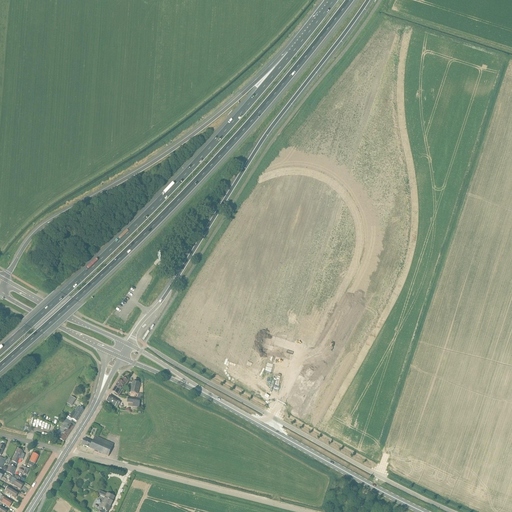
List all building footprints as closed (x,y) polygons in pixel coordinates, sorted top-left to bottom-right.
[(119,381),(112,391),(118,395),(127,380),(124,377),(121,382),(119,381)] [(140,383),(132,381),(130,392),(138,394),(140,383)] [(75,399),(71,396),(67,403),(71,406),(75,399)] [(106,401),(110,404),(111,404),(111,405),(113,406),(117,408),(120,402),(114,398),(110,396),(106,401)] [(139,407),(139,406),(140,400),(127,398),(127,402),(133,403),(133,406),(139,407)] [(76,413),(72,419),(76,422),(84,410),(80,408),(79,408),(78,407),(75,412),(76,413)] [(67,419),(62,426),(59,430),(61,432),(59,435),(61,437),(60,439),(64,442),(75,425),(67,419)] [(81,445),(94,451),(108,457),(114,445),(95,437),(93,442),(84,439),(81,445)] [(17,450),(13,460),(12,462),(11,461),(8,465),(10,466),(6,473),(12,476),(16,469),(15,468),(18,462),(19,459),(22,460),(24,455),(22,454),(23,452),(17,450)] [(28,464),(34,467),(39,456),(33,454),(28,464)] [(11,484),(16,487),(20,490),(24,485),(19,482),(14,479),(13,478),(13,477),(9,475),(7,478),(13,482),(11,484)] [(18,494),(14,491),(8,487),(5,492),(9,495),(11,496),(15,499),(18,494)] [(103,500),(101,504),(100,507),(101,508),(99,511),(108,511),(112,502),(115,497),(107,494),(104,500),(103,500)] [(0,501),(5,505),(9,507),(13,503),(8,500),(2,496),(1,498),(2,498),(0,501)]
